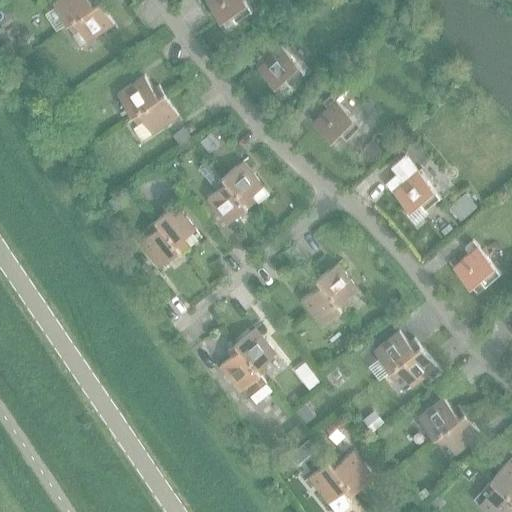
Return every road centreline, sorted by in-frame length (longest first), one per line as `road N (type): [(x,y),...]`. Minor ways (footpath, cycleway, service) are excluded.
road 1 (tertiary): [(180,511),(0,251)]
road 2 (unclassified): [(163,0),(292,163),(343,194)]
road 3 (unclassified): [(343,194),(511,379)]
road 4 (unclassified): [(169,333),(343,194)]
road 5 (residential): [(71,511),(0,407)]
